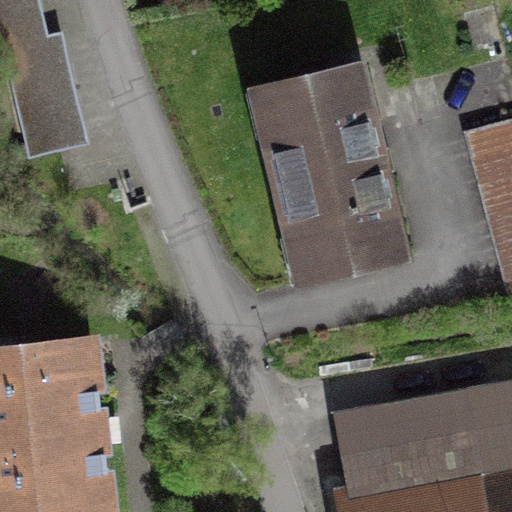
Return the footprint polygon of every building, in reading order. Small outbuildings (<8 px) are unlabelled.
[(0,0),(0,60),(10,58),(37,170),(95,156),(69,47),(55,50),(43,0),(0,0)] [(380,66),(264,96),(316,297),(432,267),(380,66)] [(511,129),(467,141),(511,310),(511,129)] [(129,511),(110,350),(0,362),(0,511),(129,511)] [(511,511),(511,415),(350,448),(362,511),(511,511)]
